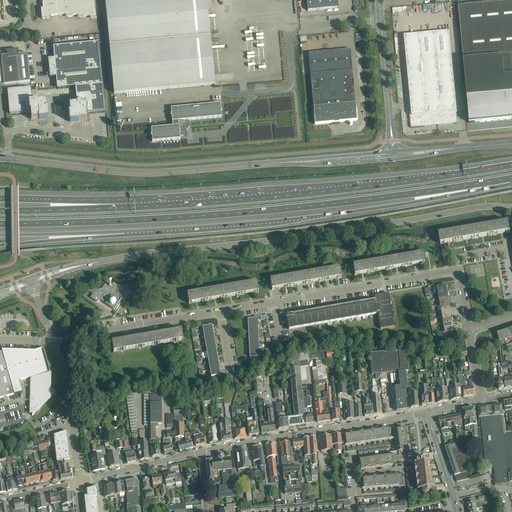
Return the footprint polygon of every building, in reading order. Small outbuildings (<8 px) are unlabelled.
[(41,0),(43,9),(41,9),(42,20),(50,19),(50,17),(66,15),(66,17),(78,16),(78,18),(90,17),(90,19),(96,18),(94,0),(41,0)] [(104,0),(114,94),(214,85),(206,0),(104,0)] [(306,0),(308,11),(338,8),(337,0),(306,0)] [(511,0),(458,6),(463,60),(467,98),(511,93),(511,61),(511,55),(511,0)] [(450,32),(409,36),(404,36),(411,112),(409,112),(411,128),(425,127),(424,125),(455,122),(455,124),(457,124),(456,112),(457,112),(450,32)] [(53,47),(57,89),(75,87),(77,105),(69,106),(70,114),(69,114),(70,123),(79,122),(79,121),(87,120),(86,113),(105,111),(98,43),(53,47)] [(1,60),(0,59),(0,85),(4,85),(19,83),(30,82),(27,53),(18,54),(18,50),(6,51),(6,53),(7,53),(7,55),(1,56),(1,60)] [(308,54),(314,116),(315,125),(357,121),(350,50),(308,54)] [(7,90),(10,115),(30,113),(31,120),(39,119),(39,120),(48,119),(47,110),(46,110),(45,103),(38,103),(32,103),(31,88),(7,90)] [(511,93),(467,98),(469,123),(511,119),(511,93)] [(221,117),(221,116),(220,104),(171,109),(172,127),(151,129),(152,142),(180,139),(180,137),(187,136),(186,129),(188,127),(190,127),(189,120),(221,117)] [(508,222),(508,223),(491,226),(493,235),(509,232),(510,233),(510,232),(508,222)] [(493,235),(491,226),(474,229),(475,238),(493,235)] [(475,238),(474,229),(456,232),(458,241),(475,238)] [(439,234),(441,245),(441,244),(458,241),(456,232),(439,235),(439,234)] [(422,253),(416,254),(405,256),(406,266),(423,263),(423,264),(424,264),(424,263),(422,253)] [(406,266),(405,256),(387,259),(389,269),(406,266)] [(389,269),(387,259),(370,262),(372,272),(389,269)] [(353,265),(353,268),(354,275),(355,275),(355,276),(355,275),(372,272),(370,262),(353,265)] [(341,278),(339,267),(339,268),(322,271),(323,280),(340,277),(341,278)] [(323,280),(322,271),(305,274),(306,283),(323,280)] [(306,283),(305,274),(287,277),(289,286),(306,283)] [(289,286),(287,277),(270,280),(270,279),(272,290),(272,289),(289,286)] [(258,293),(258,292),(256,282),(239,285),(241,295),(258,292),(258,293)] [(126,292),(132,284),(118,286),(113,283),(112,285),(109,284),(108,286),(105,284),(102,289),(88,291),(93,295),(90,298),(97,303),(99,299),(105,304),(114,310),(115,309),(116,310),(120,304),(119,303),(120,301),(121,299),(124,300),(129,294),(126,292)] [(241,295),(239,285),(222,288),(223,298),(241,295)] [(437,293),(447,291),(446,285),(436,286),(437,290),(433,291),(434,293),(437,293)] [(223,298),(222,288),(205,291),(206,301),(223,298)] [(206,301),(205,291),(187,294),(189,304),(189,305),(189,304),(196,302),(206,301)] [(292,316),(292,314),(286,315),(288,330),(312,326),(312,324),(315,323),(316,325),(319,324),(319,322),(323,322),(323,324),(323,323),(327,323),(326,321),(330,321),(330,322),(334,322),(333,320),(337,319),(337,321),(341,320),(340,319),(344,318),(344,320),(348,319),(348,317),(351,317),(351,319),(352,319),(351,319),(355,318),(355,316),(358,316),(358,317),(359,317),(362,317),(362,315),(365,314),(365,316),(366,316),(369,315),(369,314),(372,313),(372,315),(373,315),(376,314),(376,315),(376,314),(376,313),(377,313),(380,329),(394,327),(394,326),(392,327),(391,321),(393,321),(392,316),(392,315),(390,316),(389,311),(391,311),(391,310),(389,310),(388,306),(390,305),(390,302),(388,294),(378,296),(374,296),(375,302),(292,316)] [(248,326),(258,325),(257,321),(261,321),(261,316),(254,316),(254,319),(248,319),(248,326)] [(452,322),(443,324),(445,332),(441,333),(442,337),(453,335),(452,331),(454,331),(452,322)] [(172,333),(164,334),(165,344),(183,341),(182,337),(181,331),(181,330),(180,330),(181,331),(174,332),(172,333)] [(153,336),(146,337),(148,347),(165,344),(164,334),(156,335),(153,336)] [(137,339),(129,340),(131,350),(148,347),(146,337),(140,338),(137,339)] [(112,342),(111,343),(112,345),(112,348),(113,353),(114,353),(131,350),(129,340),(121,341),(119,342),(115,342),(113,343),(112,343),(112,342)] [(49,372),(50,372),(43,348),(34,351),(2,350),(2,352),(0,352),(0,398),(22,392),(19,381),(34,376),(35,377),(30,379),(30,390),(29,413),(32,413),(32,416),(35,413),(36,414),(37,413),(39,412),(40,411),(40,410),(41,409),(41,407),(56,393),(51,388),(51,373),(49,373),(49,372)] [(333,349),(326,350),(327,357),(334,357),(333,349)] [(308,353),(306,353),(307,360),(315,359),(316,367),(312,368),(314,381),(318,380),(326,379),(327,379),(324,355),(323,350),(308,353)] [(408,375),(405,351),(399,350),(370,353),(371,370),(372,374),(375,374),(379,374),(390,373),(398,372),(399,387),(391,388),(393,400),(393,398),(395,398),(396,411),(407,409),(405,388),(409,388),(408,375)] [(299,357),(300,367),(305,366),(308,366),(307,360),(306,353),(298,354),(299,357)] [(288,418),(288,427),(306,424),(305,414),(304,409),(303,398),(301,380),(300,367),(299,357),(291,360),(292,369),(290,369),(292,387),(292,390),(294,417),(288,418)] [(508,361),(501,362),(502,369),(509,368),(509,365),(508,361)] [(504,388),(502,376),(501,366),(499,367),(500,377),(498,378),(497,373),(494,374),(495,384),(495,381),(498,380),(499,389),(504,388)] [(441,389),(443,402),(448,401),(446,388),(444,388),(442,378),(440,378),(440,383),(441,389)] [(428,404),(428,395),(427,385),(420,386),(422,406),(428,405),(428,404)] [(372,405),(373,415),(381,414),(381,410),(380,410),(378,394),(377,394),(377,388),(372,389),(373,395),(371,395),(372,405)] [(409,393),(410,408),(419,406),(417,392),(409,393)] [(162,424),(162,419),(162,395),(150,395),(150,398),(150,401),(150,404),(150,407),(150,410),(150,413),(150,416),(150,419),(150,422),(150,424),(150,425),(150,428),(150,440),(156,440),(155,427),(158,427),(158,424),(162,424)] [(353,398),(349,398),(349,396),(342,396),(343,403),(344,402),(346,419),(354,419),(353,401),(353,398)] [(303,398),(304,409),(307,408),(306,405),(311,405),(310,397),(303,398)] [(322,405),(324,405),(324,401),(321,402),(321,398),(320,398),(314,398),(316,413),(317,423),(324,422),(322,405)] [(373,415),(372,405),(370,405),(369,403),(368,404),(368,398),(363,399),(364,416),(373,416),(373,415)] [(275,403),(278,430),(289,428),(288,427),(288,418),(281,419),(279,403),(275,403)] [(325,409),(324,405),(322,405),(324,422),(330,421),(329,412),(328,412),(327,409),(325,409)] [(478,408),(480,428),(481,438),(485,469),(492,469),(494,486),(511,484),(511,433),(505,434),(502,405),(492,406),(492,407),(488,407),(488,406),(478,408)] [(267,423),(268,433),(275,432),(272,406),(266,406),(267,409),(268,423),(267,423)] [(481,438),(480,428),(477,428),(475,408),(463,410),(466,432),(470,431),(470,429),(472,428),(473,437),(478,436),(478,438),(481,438)] [(221,409),(217,409),(218,420),(219,424),(219,428),(220,428),(221,442),(226,441),(231,440),(230,418),(226,419),(225,419),(224,419),(222,419),(221,409)] [(174,410),(175,432),(175,438),(184,437),(182,410),(174,410)] [(306,414),(305,414),(306,424),(313,423),(312,415),(309,415),(309,413),(308,413),(306,413),(306,414)] [(461,415),(450,417),(452,424),(454,423),(455,427),(462,426),(461,415)] [(268,433),(267,423),(263,424),(262,419),(259,420),(261,429),(261,434),(268,433)] [(445,422),(440,423),(442,434),(450,432),(449,428),(454,427),(455,427),(454,423),(452,424),(451,424),(451,422),(445,423),(445,422)] [(206,427),(209,443),(218,442),(215,425),(206,427)] [(462,426),(455,427),(454,427),(455,432),(457,431),(458,443),(445,447),(455,476),(457,482),(469,479),(468,471),(464,432),(463,432),(462,426)] [(346,444),(389,438),(389,440),(392,439),(391,436),(389,436),(389,434),(391,433),(390,430),(393,430),(392,427),(345,434),(346,444)] [(409,450),(406,428),(398,429),(398,427),(395,427),(395,428),(393,429),(393,430),(395,430),(398,451),(409,450)] [(64,463),(64,460),(69,459),(66,431),(53,436),(54,438),(48,439),(48,445),(54,444),(57,471),(59,471),(59,470),(63,470),(62,464),(64,463)] [(198,437),(194,438),(195,446),(200,445),(201,445),(206,444),(205,436),(201,433),(199,434),(199,436),(198,437)] [(340,444),(343,444),(342,434),(331,434),(332,445),(335,445),(336,451),(338,451),(338,455),(342,454),(342,447),(341,447),(341,445),(340,446),(340,444)] [(331,435),(319,436),(321,451),(332,450),(331,435)] [(139,452),(139,459),(149,458),(147,439),(139,440),(140,445),(138,445),(138,448),(138,452),(139,452)] [(292,441),(293,446),(293,448),(303,447),(303,439),(292,441)] [(134,452),(130,453),(130,450),(128,451),(127,442),(123,443),(124,455),(125,455),(127,463),(136,461),(134,452)] [(178,444),(180,451),(188,449),(186,442),(178,444)] [(285,453),(284,442),(280,443),(281,462),(286,461),(287,461),(287,460),(287,458),(288,458),(288,456),(287,457),(286,453),(285,453)] [(95,456),(91,456),(93,472),(99,471),(97,455),(96,451),(95,443),(91,444),(93,454),(95,453),(95,454),(95,456)] [(150,447),(152,457),(160,456),(159,443),(156,443),(153,447),(150,447)] [(275,443),(266,445),(267,457),(271,457),(271,460),(268,460),(270,478),(279,477),(277,463),(275,463),(275,459),(273,459),(272,456),(277,456),(275,443)] [(390,443),(347,449),(347,452),(363,449),(390,445),(390,443)] [(168,447),(163,448),(164,455),(173,453),(171,445),(168,445),(168,447)] [(251,448),(253,461),(258,461),(259,467),(264,466),(261,446),(258,447),(255,447),(251,448)] [(249,468),(246,448),(236,450),(238,470),(249,468)] [(98,450),(96,451),(97,455),(99,471),(105,469),(103,456),(106,455),(105,449),(98,450)] [(359,459),(361,469),(393,464),(392,461),(401,460),(402,458),(401,452),(359,459)] [(120,465),(117,453),(107,455),(109,468),(120,465)] [(218,460),(211,460),(212,472),(217,471),(222,470),(222,472),(225,472),(225,470),(227,470),(231,469),(230,458),(226,458),(226,457),(223,457),(223,455),(221,454),(222,454),(221,454),(219,454),(218,456),(217,456),(218,458),(217,458),(218,459),(218,458),(218,460)] [(305,462),(304,461),(301,461),(300,455),(296,455),(296,461),(301,461),(301,463),(303,464),(305,464),(305,462)] [(431,461),(428,462),(428,460),(424,460),(423,456),(419,457),(420,461),(416,461),(416,462),(416,463),(413,463),(414,467),(414,468),(413,468),(414,472),(415,472),(415,474),(415,475),(414,475),(415,479),(416,479),(416,481),(416,482),(415,482),(415,486),(416,486),(416,487),(417,490),(415,490),(415,495),(421,494),(424,496),(425,497),(427,496),(429,495),(431,493),(436,492),(436,487),(434,487),(434,484),(433,484),(434,484),(434,480),(433,480),(433,479),(433,477),(432,477),(433,477),(433,472),(432,473),(432,472),(432,470),(433,469),(432,465),(431,465),(431,461)] [(211,460),(205,461),(207,481),(208,481),(214,480),(213,477),(218,476),(217,471),(212,472),(211,460)] [(289,460),(287,460),(287,461),(286,461),(281,462),(285,494),(301,493),(299,467),(292,467),(292,465),(292,461),(289,461),(289,460)] [(70,478),(68,464),(64,465),(64,463),(62,464),(63,470),(59,470),(59,471),(60,475),(61,480),(70,478)] [(43,465),(46,480),(52,479),(50,471),(48,471),(46,464),(43,465)] [(34,467),(31,467),(35,483),(40,482),(37,474),(36,474),(34,467)] [(233,468),(231,469),(227,470),(229,484),(219,486),(219,490),(218,490),(219,490),(219,494),(218,494),(219,498),(218,498),(236,497),(235,484),(233,468)] [(24,469),(20,470),(24,486),(29,485),(27,476),(25,476),(24,469)] [(191,480),(192,486),(193,495),(199,494),(198,483),(197,483),(196,477),(197,477),(196,472),(191,473),(191,471),(186,472),(187,481),(191,480)] [(166,481),(166,485),(175,484),(176,486),(182,485),(181,482),(181,481),(180,476),(176,476),(175,473),(164,475),(165,480),(165,481),(166,481)] [(362,477),(363,488),(401,485),(401,486),(403,486),(403,485),(404,485),(403,476),(401,477),(400,474),(362,477)] [(161,476),(151,477),(152,482),(152,485),(162,483),(162,481),(161,476)] [(137,511),(136,506),(139,506),(138,487),(136,480),(125,482),(127,491),(127,505),(126,505),(127,511),(137,511)] [(97,511),(96,496),(97,496),(96,487),(86,490),(87,496),(85,497),(86,511),(97,511)] [(62,505),(67,504),(73,503),(71,491),(60,493),(62,505)] [(35,504),(35,505),(35,506),(36,507),(37,507),(38,510),(38,511),(46,511),(44,496),(36,497),(37,504),(35,504)] [(469,511),(482,508),(481,505),(477,506),(476,502),(474,503),(473,499),(467,501),(469,511)] [(15,510),(19,510),(19,511),(25,511),(24,509),(25,509),(24,508),(25,507),(25,505),(24,505),(23,500),(14,502),(10,503),(12,511),(15,510)] [(404,504),(397,504),(398,511),(405,511),(404,509),(407,509),(407,502),(404,502),(404,504)]
